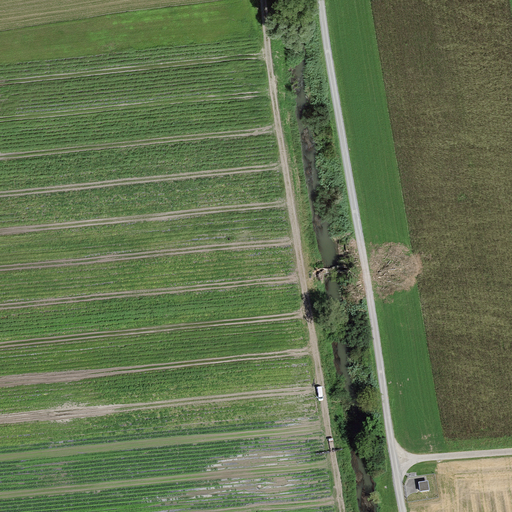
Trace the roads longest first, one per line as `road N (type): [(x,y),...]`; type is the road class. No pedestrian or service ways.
road 1 (track): [(403,511),(319,0)]
road 2 (track): [(260,0),(339,511)]
